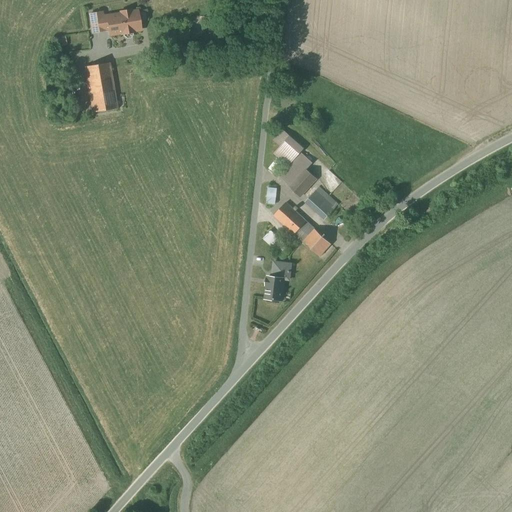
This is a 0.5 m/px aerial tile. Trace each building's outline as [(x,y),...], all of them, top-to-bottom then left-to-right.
[(122,14),(104,17),(106,30),(110,29),(111,35),(123,33),(123,34),(134,33),(134,32),(141,30),(138,12),(132,13),(131,11),(121,12),(122,14)] [(106,31),(106,30),(104,17),(103,13),(90,15),(93,33),(106,31)] [(80,28),(45,34),(48,55),(84,49),(80,28)] [(111,63),(86,66),(91,115),(118,110),(111,63)] [(303,150),(283,132),(274,142),(281,147),(276,154),(289,166),(303,150)] [(280,178),(301,198),(317,179),(307,170),(313,164),(303,154),(280,178)] [(277,159),(270,169),(278,175),(280,172),(277,170),(282,163),(277,159)] [(306,202),(325,220),(339,205),(320,187),(306,202)] [(277,190),(269,189),(268,203),(275,204),(277,190)] [(295,234),(304,242),(316,230),(287,203),(275,216),(295,235),(295,234)] [(331,244),(316,230),(304,242),(304,243),(319,257),(331,244)] [(285,244),(271,232),(264,239),(278,252),(285,244)] [(291,264),(275,263),(273,278),(269,277),(268,277),(269,278),(268,279),(267,279),(267,286),(268,286),(266,299),(267,299),(282,301),(282,300),(284,280),(290,280),(292,265),(292,264),(291,264)]
